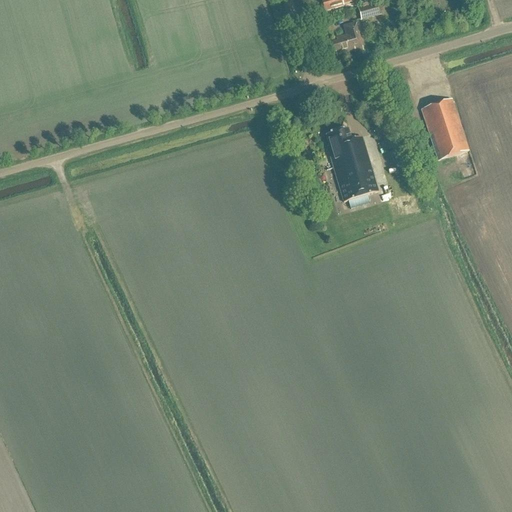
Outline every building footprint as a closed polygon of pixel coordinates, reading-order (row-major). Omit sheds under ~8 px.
[(321,0),(322,3),(321,4),(324,13),(334,10),(334,11),(343,9),(342,6),(352,3),(351,0),(321,0)] [(358,11),(361,22),(382,16),(379,5),(358,11)] [(360,35),(357,25),(343,28),(346,38),(336,40),(337,44),(330,46),(332,55),(335,54),(336,58),(354,53),(354,54),(362,51),(358,35),(360,35)] [(421,112),(437,163),(469,153),(452,102),(421,112)] [(390,128),(380,132),(389,152),(398,148),(390,128)] [(347,131),(326,137),(329,149),(327,149),(343,204),(377,194),(361,139),(351,142),(347,131)]
